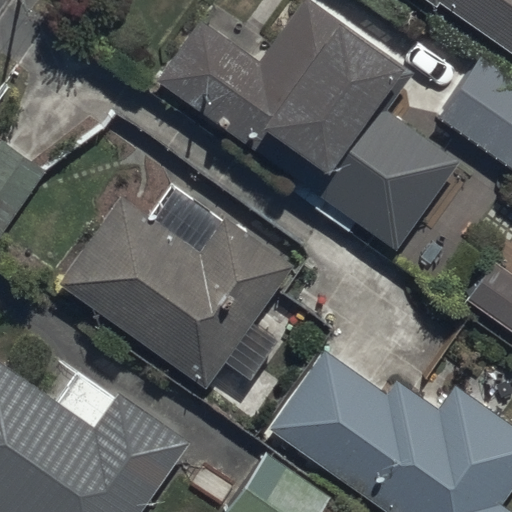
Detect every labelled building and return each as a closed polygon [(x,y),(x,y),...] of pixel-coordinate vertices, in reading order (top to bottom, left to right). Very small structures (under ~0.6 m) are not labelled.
[(198,5),(155,67),(299,169),(290,183),(345,221),(353,210),(391,237),(454,147),(370,88),(401,44),(338,0),(329,0),(329,1),(328,0),(292,0),(259,48),(198,5)] [(511,0),(451,0),(511,43),(511,0)] [(511,66),(479,43),(433,107),(511,164),(511,66)] [(0,218),(42,158),(0,129),(0,218)] [(197,239),(116,182),(54,270),(204,376),(223,350),(249,368),(277,328),(251,310),(293,251),(222,201),(197,239)] [(511,260),(492,247),(465,286),(511,319),(511,260)] [(319,338),(264,417),(398,511),(508,511),(511,507),(511,500),(500,492),(511,475),(511,415),(454,375),(436,400),(393,370),(384,384),(319,338)] [(0,346),(0,502),(14,511),(129,511),(187,429),(114,378),(107,387),(75,364),(58,388),(0,346)] [(265,441),(219,508),(224,511),(309,511),(328,485),(265,441)]
